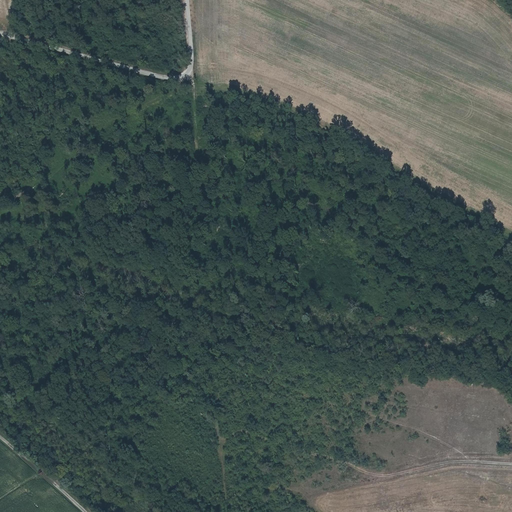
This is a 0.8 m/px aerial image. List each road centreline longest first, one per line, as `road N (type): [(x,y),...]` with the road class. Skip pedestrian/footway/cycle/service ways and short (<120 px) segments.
road 1 (track): [(385,474),(217,429),(208,350),(105,331),(94,324),(89,301),(41,289),(0,295)]
road 2 (track): [(189,75),(207,268),(225,283),(292,285),(332,302),(346,405)]
road 3 (track): [(0,367),(21,375),(156,511)]
road 4 (track): [(0,240),(84,236),(119,222),(200,223)]
road 5 (unclassified): [(0,31),(189,75)]
road 6 (track): [(346,405),(439,439),(466,461)]
road 7 (track): [(385,474),(449,461),(511,464)]
